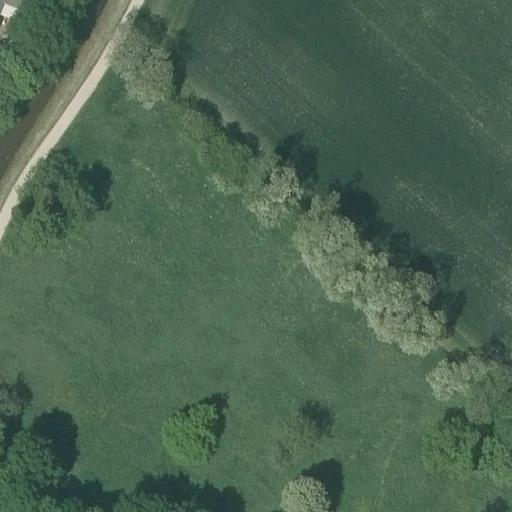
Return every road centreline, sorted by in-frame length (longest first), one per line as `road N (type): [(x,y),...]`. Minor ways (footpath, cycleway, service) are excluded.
road 1 (track): [(116,41),(511,406)]
road 2 (track): [(0,228),(136,0)]
